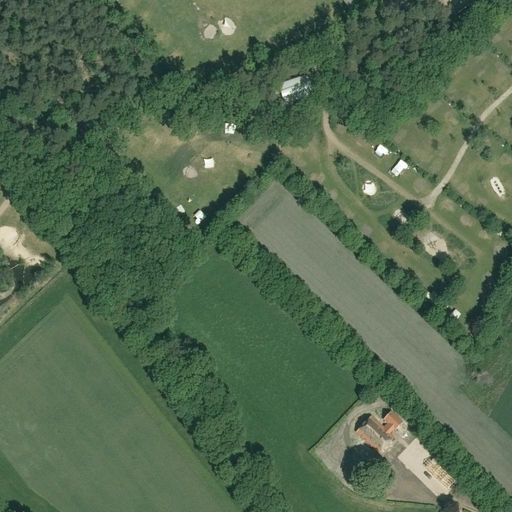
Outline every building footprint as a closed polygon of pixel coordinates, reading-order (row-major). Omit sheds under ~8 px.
[(474,6),(460,17),(466,24),(480,14),(474,6)] [(297,42),(303,38),(299,30),(292,34),(297,42)] [(470,72),(477,66),(470,58),(463,65),(470,72)] [(307,76),(278,86),(283,104),(290,102),(290,104),(309,98),(308,96),(313,94),(307,76)] [(503,112),(510,111),(508,101),(495,104),(496,110),(503,109),(503,112)] [(346,120),(342,128),(352,133),(356,125),(346,120)] [(209,136),(217,132),(213,124),(205,128),(209,136)] [(230,133),(238,135),(239,126),(232,124),(230,133)] [(366,145),(371,138),(363,132),(358,139),(366,145)] [(183,137),(184,147),(194,146),(193,136),(183,137)] [(380,146),(377,155),(388,158),(391,149),(380,146)] [(257,160),(251,165),(258,173),(264,167),(257,160)] [(401,174),(410,180),(417,171),(407,164),(401,174)] [(497,166),(490,171),(494,177),(501,171),(497,166)] [(447,183),(455,190),(459,185),(452,179),(447,183)] [(225,192),(229,198),(238,192),(235,186),(225,192)] [(216,202),(207,206),(211,215),(220,212),(216,202)] [(465,227),(473,215),(464,209),(455,220),(465,227)] [(177,211),(170,215),(174,223),(181,219),(177,211)] [(485,226),(479,234),(487,241),(494,233),(485,226)] [(425,235),(420,241),(426,247),(432,241),(425,235)] [(449,314),(458,319),(462,313),(453,307),(449,314)] [(388,424),(383,429),(371,417),(356,433),(379,454),(394,438),(389,433),(393,429),(395,431),(402,423),(391,412),(384,421),(388,424)]
